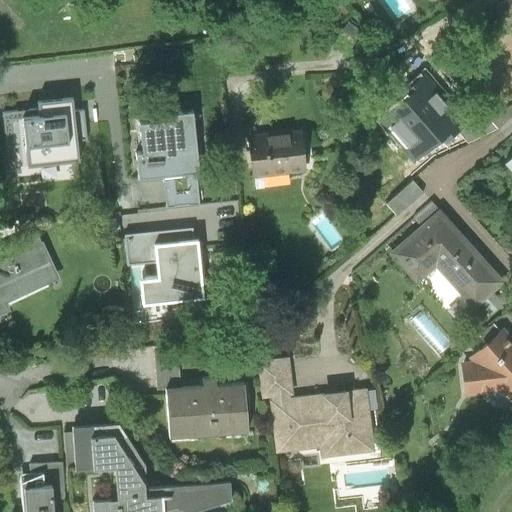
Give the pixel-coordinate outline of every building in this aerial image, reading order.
[(511,3),(498,14),(510,31),(511,29),(511,3)] [(427,76),(381,116),(413,153),(441,130),(446,136),(455,128),(465,119),(463,117),(427,76)] [(38,109),(2,113),(8,169),(79,161),(77,142),(87,141),(84,110),(74,111),(72,97),(37,101),(38,109)] [(478,103),(463,117),(465,119),(455,128),(467,142),(499,126),(478,103)] [(199,172),(192,111),(166,114),(167,120),(138,123),(142,153),(135,153),(138,179),(162,177),(196,173),(199,172)] [(300,128),(249,134),(254,173),(304,167),(300,128)] [(196,173),(162,177),(166,208),(199,205),(196,173)] [(387,204),(397,215),(424,192),(414,180),(387,204)] [(414,217),(421,224),(439,209),(432,201),(414,217)] [(421,224),(392,250),(417,279),(435,264),(471,305),(501,279),(439,209),(421,224)] [(36,228),(0,243),(0,257),(41,239),(36,228)] [(153,244),(194,240),(192,228),(124,235),(127,267),(156,264),(153,244)] [(0,312),(8,308),(4,300),(57,277),(41,239),(0,257),(0,312)] [(194,240),(153,244),(156,264),(157,278),(139,280),(142,306),(204,299),(197,239),(194,240)] [(476,361),(462,363),(465,394),(505,390),(511,397),(511,337),(504,328),(471,355),(476,361)] [(157,390),(167,389),(180,388),(177,346),(154,348),(157,390)] [(288,357),(258,360),(262,397),(272,396),(272,400),(289,399),(288,394),(292,393),(288,357)] [(180,388),(167,389),(170,436),(247,430),(244,384),(180,388)] [(322,395),(289,399),(272,400),(278,452),(320,447),(321,457),(373,451),(366,389),(346,391),(346,388),(322,390),(322,395)] [(119,423),(86,425),(89,465),(112,464),(114,495),(89,496),(90,511),(160,511),(159,496),(167,496),(169,505),(179,506),(179,511),(181,511),(230,500),(230,483),(148,488),(146,464),(119,423)] [(89,465),(86,425),(68,426),(71,467),(89,465)] [(52,485),(53,501),(65,500),(63,466),(32,468),(33,486),(52,485)] [(33,486),(22,486),(22,511),(53,511),(53,501),(52,485),(33,486)]
